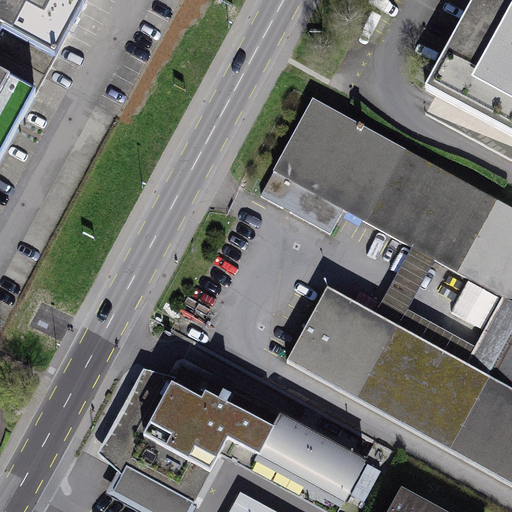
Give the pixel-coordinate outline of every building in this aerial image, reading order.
[(0,0),(0,54),(47,80),(91,0),(0,0)] [(511,0),(431,0),(398,62),(511,124),(511,0)] [(0,166),(47,80),(0,54),(0,166)] [(511,213),(320,108),(281,178),(493,295),(458,360),(330,290),(293,355),(511,475),(511,213)] [(121,476),(113,492),(149,511),(190,511),(221,457),(321,511),(340,511),(368,462),(280,415),(279,417),(182,365),(175,377),(121,476)] [(97,454),(121,476),(175,377),(144,369),(97,454)] [(473,511),(416,482),(399,511),(473,511)]
